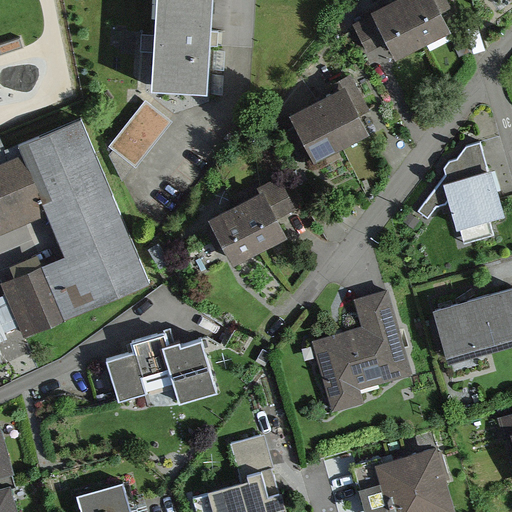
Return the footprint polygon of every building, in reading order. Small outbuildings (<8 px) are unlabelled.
[(215,0),(158,0),(152,90),(208,94),(215,0)] [(422,35),(404,0),(392,0),(377,8),(398,48),(422,35)] [(447,23),(435,0),(404,0),(422,35),(447,23)] [(365,128),(344,86),(319,99),(340,141),(365,128)] [(340,141),(319,99),(294,111),(315,154),(340,141)] [(110,144),(134,165),(173,121),(149,100),(110,144)] [(83,125),(0,159),(0,242),(52,221),(66,254),(0,281),(0,360),(1,360),(0,358),(0,330),(26,320),(33,335),(151,286),(83,125)] [(472,147),(423,210),(435,218),(454,199),(465,240),(511,228),(511,194),(506,171),(495,173),(487,143),(472,147)] [(283,232),(263,190),(239,203),(259,244),(283,232)] [(259,244),(239,203),(214,215),(235,256),(259,244)] [(511,290),(438,312),(453,363),(511,345),(511,290)] [(390,294),(359,303),(365,325),(311,340),(333,416),(366,406),(361,390),(413,376),(390,294)] [(137,354),(104,362),(116,407),(150,398),(145,379),(179,370),(187,400),(219,392),(206,344),(175,352),(171,336),(135,345),(137,354)] [(8,426),(0,427),(0,476),(19,472),(8,426)] [(246,486),(196,498),(199,511),(295,511),(289,485),(275,489),(263,441),(236,447),(246,486)] [(439,450),(383,469),(396,511),(457,511),(459,511),(439,450)] [(143,511),(135,480),(90,492),(94,511),(143,511)] [(24,511),(19,486),(0,490),(0,511),(24,511)]
